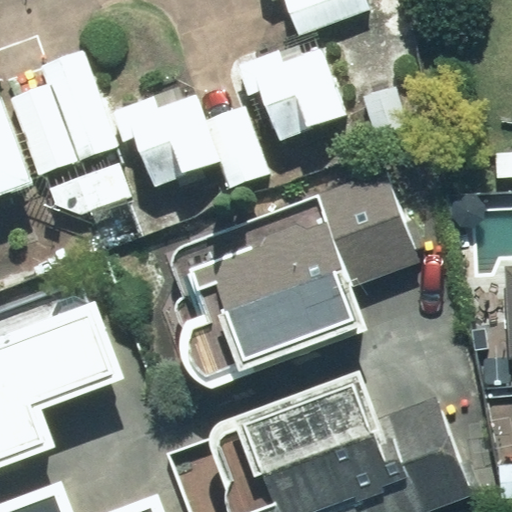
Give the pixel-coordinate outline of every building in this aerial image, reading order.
[(287,0),(265,6),(273,32),(288,27),(292,40),(361,20),(354,0),(287,0)] [(295,64),(286,47),(232,77),(255,118),(274,152),(347,112),(315,54),(295,64)] [(78,55),(36,72),(44,92),(9,106),(39,182),(116,151),(78,55)] [(159,115),(153,101),(109,121),(144,201),(217,169),(188,102),(159,115)] [(266,178),(241,112),(205,126),(231,192),(266,178)] [(0,209),(24,202),(0,130),(0,209)] [(50,195),(59,215),(86,219),(129,200),(115,167),(50,195)] [(377,183),(317,209),(312,198),(164,260),(192,329),(189,331),(186,332),(184,334),(181,336),(178,339),(176,341),(174,344),(173,347),(171,350),(170,354),(169,357),(169,360),(169,364),(169,367),(169,370),(170,374),(171,377),(172,380),(174,383),(176,386),(178,389),(180,391),(183,393),(186,395),(188,397),(192,399),(195,400),(198,401),(201,401),(205,402),(208,402),(212,401),(215,401),(218,400),(221,398),(370,336),(356,303),(416,277),(377,183)] [(511,279),(502,280),(504,397),(511,396),(511,279)] [(0,477),(46,462),(34,426),(112,398),(74,290),(0,315),(0,477)] [(439,397),(368,421),(357,390),(192,448),(214,511),(459,511),(477,506),(439,397)]
